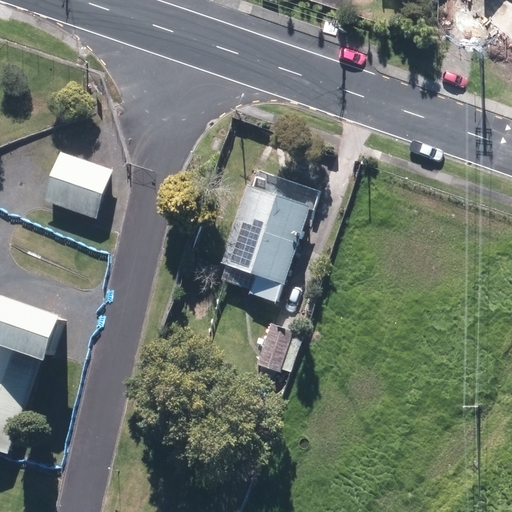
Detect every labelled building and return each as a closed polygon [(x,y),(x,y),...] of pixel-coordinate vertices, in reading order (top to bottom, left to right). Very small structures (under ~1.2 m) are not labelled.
[(113,170),(60,152),(44,201),(96,219),(113,170)] [(251,187),(222,277),(251,287),(250,291),(281,301),(311,207),(251,187)] [(0,451),(7,454),(40,360),(43,361),(59,315),(0,294),(0,451)] [(274,321),(260,364),(290,373),(304,331),(274,321)] [(139,411),(130,452),(164,460),(174,419),(139,411)]
